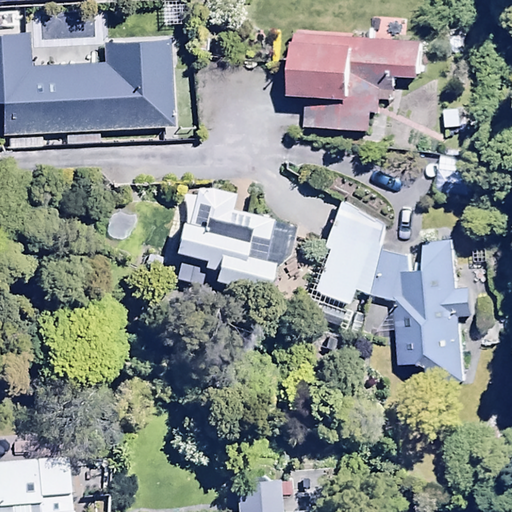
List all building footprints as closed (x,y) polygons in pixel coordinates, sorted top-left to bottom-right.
[(0,127),(1,140),(172,132),(167,45),(100,49),(101,66),(29,70),(28,37),(0,38),(0,127)] [(424,47),(296,39),(293,104),(305,104),(303,133),(379,138),(381,105),(392,106),(393,85),(421,87),(424,47)] [(436,160),(436,200),(484,200),(485,160),(436,160)] [(184,206),(183,230),(180,229),(173,258),(204,265),(203,272),(214,275),(212,285),(265,298),(273,266),(263,264),(272,225),(229,215),(233,198),(197,189),(195,199),(182,196),(179,205),(184,206)] [(385,230),(339,203),(322,252),(328,254),(314,297),(348,308),(353,294),(367,299),(379,253),(385,230)] [(379,253),(367,299),(391,305),(392,337),(396,336),(397,374),(427,373),(428,389),(461,388),(459,323),(470,323),(469,293),(454,293),(452,246),(424,247),(425,277),(408,277),(412,262),(379,253)] [(318,305),(312,322),(338,332),(344,315),(318,305)] [(12,448),(0,449),(0,511),(69,511),(68,495),(78,495),(76,467),(49,469),(47,453),(13,456),(12,448)] [(281,511),(280,480),(235,483),(236,511),(281,511)]
